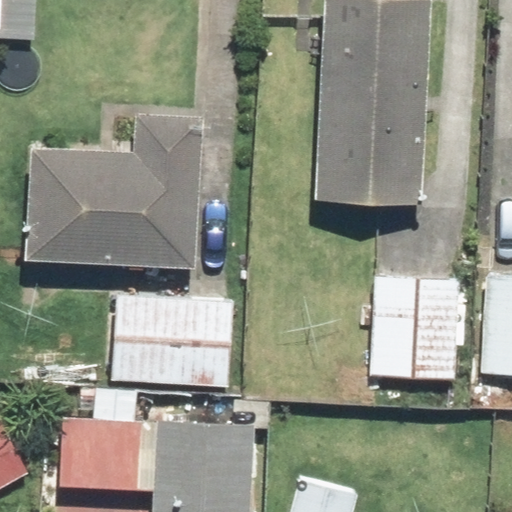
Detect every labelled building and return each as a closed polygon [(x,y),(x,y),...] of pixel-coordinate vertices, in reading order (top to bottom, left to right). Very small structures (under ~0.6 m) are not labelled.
[(0,0),(0,35),(36,38),(38,0),(0,0)] [(427,0),(319,0),(310,194),(418,199),(427,0)] [(24,139),(19,253),(192,262),(199,107),(131,104),(129,144),(24,139)] [(462,272),(371,266),(364,374),(454,380),(462,272)] [(511,269),(482,269),(478,372),(511,373),(511,269)] [(110,285),(105,377),(229,384),(234,291),(110,285)] [(145,416),(133,415),(135,387),(93,384),(91,413),(61,411),(57,483),(141,487),(145,416)] [(0,485),(28,470),(0,420),(0,485)] [(352,511),(361,483),(301,466),(287,511),(352,511)]
